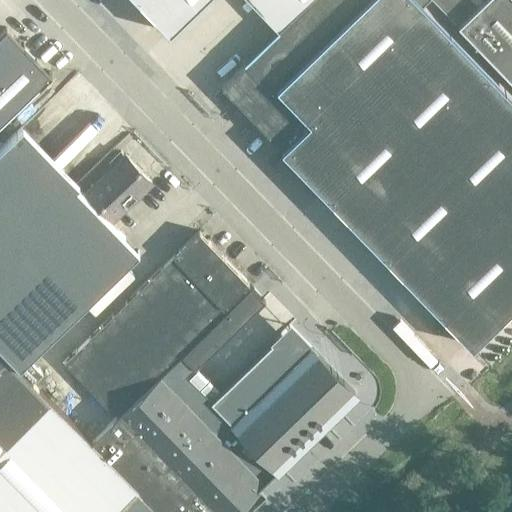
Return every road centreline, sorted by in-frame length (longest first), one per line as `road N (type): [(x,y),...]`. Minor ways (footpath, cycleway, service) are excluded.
road 1 (unclassified): [(409,406),(423,386),(50,0)]
road 2 (unclassified): [(409,406),(302,511)]
